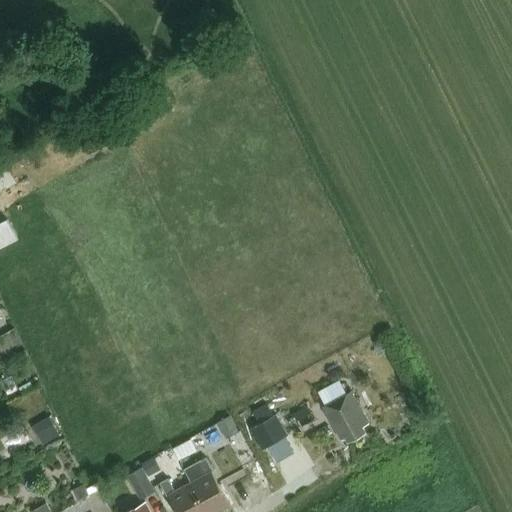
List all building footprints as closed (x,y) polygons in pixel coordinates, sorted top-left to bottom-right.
[(0,193),(17,183),(8,169),(0,174),(0,193)] [(13,216),(0,221),(0,246),(22,238),(13,216)] [(0,342),(6,354),(26,344),(18,327),(0,335),(0,342)] [(361,425),(367,422),(350,391),(323,406),(341,438),(345,436),(348,440),(365,431),(361,425)] [(36,422),(46,442),(65,432),(55,412),(36,422)] [(288,434),(276,414),(251,428),(262,449),(288,434)] [(239,432),(231,416),(218,423),(226,439),(239,432)] [(223,440),(218,429),(206,435),(212,446),(223,440)] [(190,483),(206,511),(217,511),(230,505),(212,472),(214,471),(206,457),(198,462),(200,467),(186,475),(190,483)] [(143,468),(129,476),(140,496),(154,488),(143,468)] [(169,478),(160,483),(168,497),(169,496),(178,511),(206,511),(190,483),(176,491),(169,478)] [(150,511),(145,502),(126,511),(150,511)]
